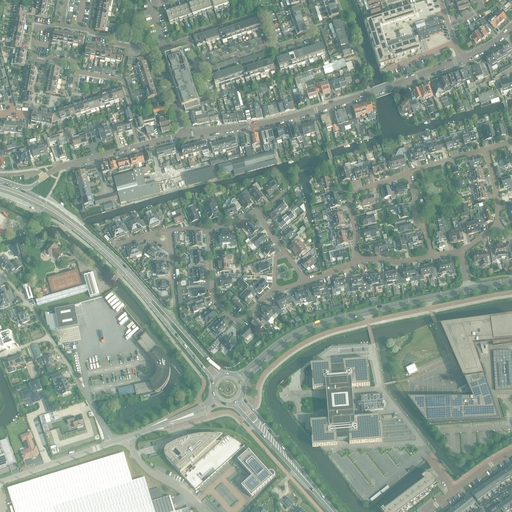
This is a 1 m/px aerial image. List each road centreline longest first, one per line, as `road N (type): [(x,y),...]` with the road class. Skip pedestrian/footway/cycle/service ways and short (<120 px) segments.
road 1 (residential): [(461,60),(298,115),(184,135)]
road 2 (secondary): [(467,288),(300,330),(236,375)]
road 3 (secondary): [(242,383),(302,334),(468,293)]
road 4 (residential): [(112,443),(34,310),(0,269)]
road 5 (secondary): [(115,266),(213,382)]
road 6 (secondary): [(222,374),(120,262)]
road 7 (residential): [(184,135),(43,177)]
road 8 (secondary): [(0,190),(53,214),(115,266)]
road 9 (secondary): [(120,262),(56,209),(15,188)]
road 10 (residential): [(358,260),(352,195),(407,172)]
